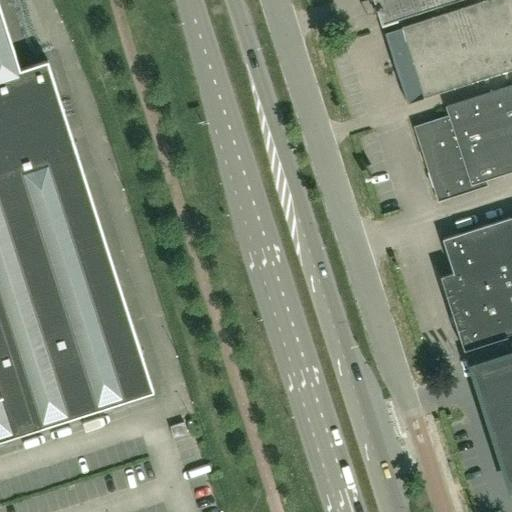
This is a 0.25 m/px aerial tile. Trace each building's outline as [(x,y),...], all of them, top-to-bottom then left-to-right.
[(375,0),(384,25),(462,0),(375,0)] [(511,0),(487,0),(384,33),(407,104),(500,73),(511,69),(511,0)] [(0,441),(153,392),(47,60),(20,68),(0,7),(0,441)] [(511,171),(511,84),(446,106),(449,116),(415,127),(438,201),(487,185),(485,180),(511,171)] [(511,332),(511,216),(442,239),(453,273),(442,277),(464,346),(462,346),(463,350),(467,349),(466,347),(495,338),(495,340),(508,336),(508,334),(511,332)] [(511,357),(476,369),(511,480),(511,357)] [(184,422),(170,427),(173,438),(187,433),(184,422)]
